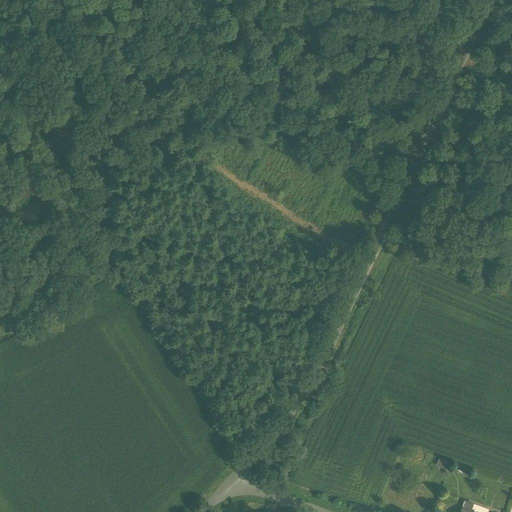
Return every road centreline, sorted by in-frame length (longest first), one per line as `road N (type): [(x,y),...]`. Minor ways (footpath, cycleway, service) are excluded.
road 1 (unclassified): [(493,0),(320,366),(233,482)]
road 2 (track): [(372,260),(170,142),(0,128)]
